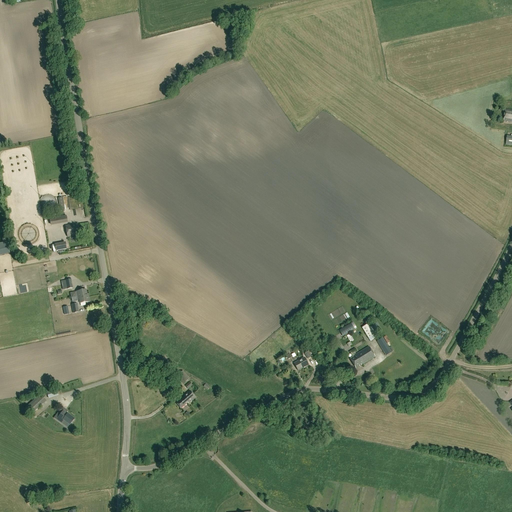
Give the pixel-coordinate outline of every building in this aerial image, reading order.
[(66,226),(67,237),(73,236),(73,235),(80,234),(79,225),(72,226),(72,225),(66,226)] [(56,251),(66,249),(65,243),(55,245),(56,251)] [(71,280),(61,282),(63,290),(73,288),(71,280)] [(86,290),(77,292),(78,298),(79,298),(80,304),(90,302),(89,297),(87,298),(86,290)] [(369,324),(362,328),(370,342),(377,337),(369,324)] [(354,325),(340,333),(342,337),(356,329),(354,325)] [(392,353),(383,338),(377,341),(386,356),(392,353)] [(327,345),(322,350),(326,355),(331,351),(327,345)] [(376,359),(375,357),(369,347),(350,358),(356,369),(367,362),(368,364),(376,359)] [(298,370),(308,365),(304,358),(294,363),(298,370)] [(149,372),(154,375),(158,372),(157,371),(161,367),(158,365),(154,369),(154,368),(149,372)] [(190,379),(183,371),(177,376),(184,384),(190,379)] [(190,403),(196,397),(190,391),(184,396),(185,396),(189,402),(190,403)] [(40,395),(27,407),(33,414),(46,402),(40,395)] [(181,409),(189,402),(185,396),(176,404),(181,409)] [(60,405),(69,408),(71,402),(62,399),(60,405)] [(75,420),(64,412),(64,411),(57,420),(62,423),(64,421),(70,425),(75,420)]
